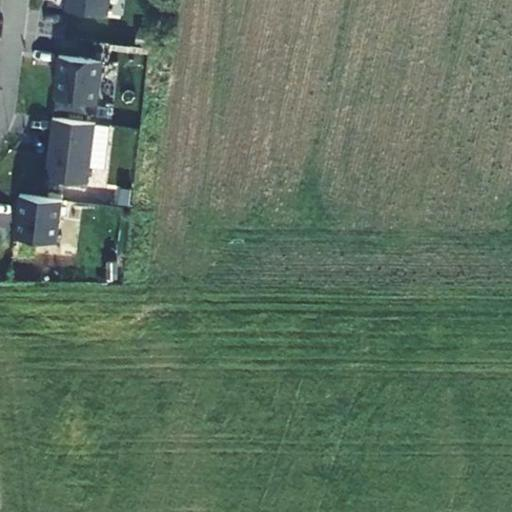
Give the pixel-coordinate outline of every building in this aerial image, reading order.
[(108,0),(65,0),(65,8),(107,13),(108,0)] [(59,53),(54,96),(97,101),(102,58),(59,53)] [(103,60),(101,101),(114,102),(116,60),(103,60)] [(95,121),(53,116),(46,177),(89,181),(95,121)] [(62,198),(19,193),(15,236),(57,241),(62,198)]
